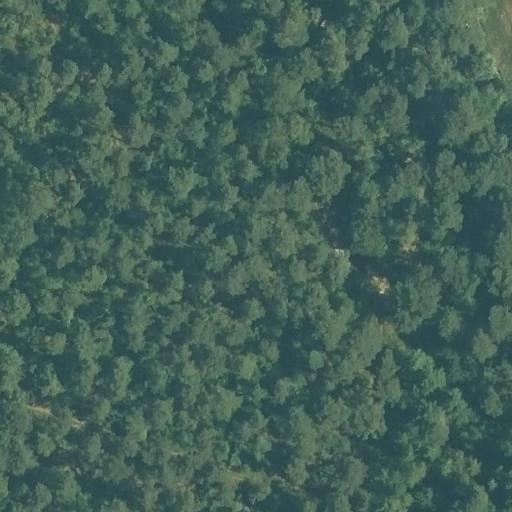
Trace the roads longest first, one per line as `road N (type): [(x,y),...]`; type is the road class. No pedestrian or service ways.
road 1 (track): [(343,511),(354,510),(383,474),(394,280),(433,150),(483,52)]
road 2 (track): [(394,280),(335,230),(186,0)]
road 3 (track): [(0,410),(296,511)]
